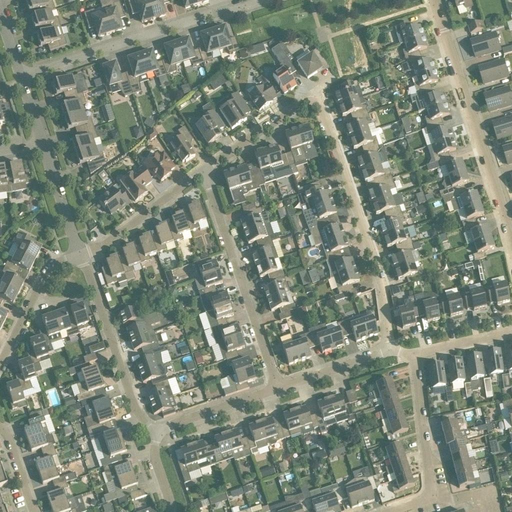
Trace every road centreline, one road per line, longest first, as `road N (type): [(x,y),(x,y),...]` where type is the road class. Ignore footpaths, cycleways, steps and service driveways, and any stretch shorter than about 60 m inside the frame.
road 1 (residential): [(390,350),(382,286),(323,108),(306,101)]
road 2 (residential): [(21,78),(264,0)]
road 3 (residential): [(511,233),(434,0)]
road 4 (residential): [(277,387),(202,172)]
road 5 (residential): [(156,433),(136,408),(80,257)]
road 6 (residential): [(387,511),(430,490),(413,356)]
road 7 (residential): [(80,257),(202,172)]
road 8 (residential): [(0,367),(43,277),(80,257)]
road 9 (residential): [(156,433),(277,387)]
road 10 (residential): [(202,172),(306,101)]
road 11 (residential): [(80,257),(42,143)]
